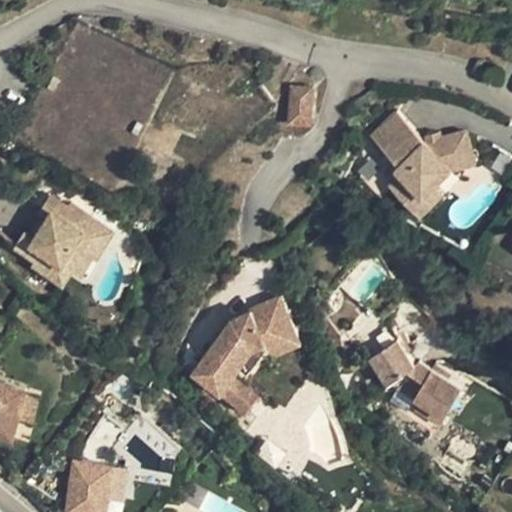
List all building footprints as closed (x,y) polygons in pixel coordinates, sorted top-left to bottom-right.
[(310,80),(288,78),(286,114),(308,116),(310,80)] [(428,144),(426,145),(396,116),(374,139),(402,169),(398,171),(403,177),(392,188),(413,209),(436,188),(455,171),(474,166),(466,135),(442,141),(428,144)] [(427,139),(428,144),(442,141),(441,136),(427,139)] [(511,144),(499,137),(493,148),(511,158),(511,144)] [(436,188),(413,209),(421,217),(443,197),(436,188)] [(67,204),(49,193),(39,207),(45,211),(49,213),(35,235),(30,233),(23,229),(14,242),(35,255),(32,260),(64,280),(73,267),(79,271),(91,251),(83,247),(92,232),(84,227),(93,213),(71,199),(67,204)] [(45,211),(30,233),(35,235),(49,213),(45,211)] [(112,226),(93,213),(84,227),(92,232),(83,247),(91,251),(94,253),(112,226)] [(210,287),(206,299),(227,301),(239,287),(210,287)] [(213,346),(196,371),(225,391),(237,373),(243,364),(256,344),(267,342),(269,344),(275,348),(304,336),(281,290),(252,303),(254,307),(233,314),(224,329),(213,346)] [(209,344),(213,346),(224,329),(221,327),(209,344)] [(394,337),(367,355),(385,383),(403,371),(412,364),(394,337)] [(256,344),(243,364),(250,369),(269,344),(267,342),(256,344)] [(416,361),(412,364),(403,371),(419,380),(428,367),(416,361)] [(459,387),(428,367),(419,380),(410,397),(442,416),(459,387)] [(403,371),(385,383),(410,397),(419,380),(403,371)] [(237,373),(225,391),(249,409),(262,390),(237,373)] [(0,380),(0,434),(15,438),(19,420),(27,388),(0,380)] [(42,392),(27,388),(19,420),(34,423),(42,392)] [(77,459),(75,470),(81,471),(79,479),(74,478),(68,510),(80,511),(107,511),(115,465),(77,459)]
